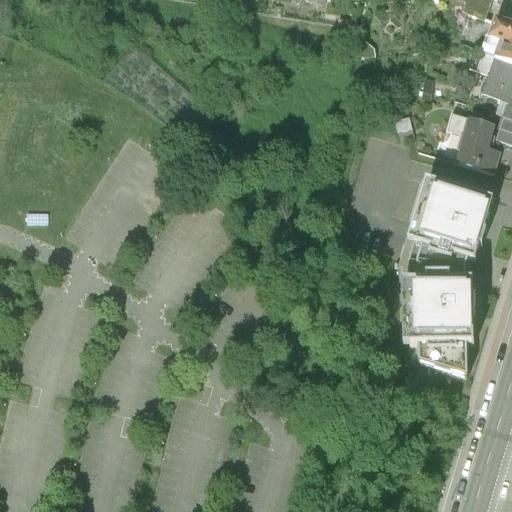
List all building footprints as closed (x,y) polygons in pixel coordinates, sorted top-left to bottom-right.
[(511,29),(497,24),(494,25),(489,39),(491,42),(500,45),(494,60),(495,60),(511,66),(511,29)] [(511,66),(495,60),(483,97),(511,107),(511,66)] [(493,130),(451,118),(446,136),(465,141),(458,168),(492,178),(499,156),(486,153),(493,130)] [(409,119),(394,123),(397,135),(399,135),(412,132),(409,119)] [(492,205),(421,185),(410,225),(404,244),(401,255),(399,261),(400,288),(402,351),(418,351),(419,366),(467,379),(466,349),(473,349),(471,285),(465,286),(465,273),(468,262),(475,264),(492,205)]
